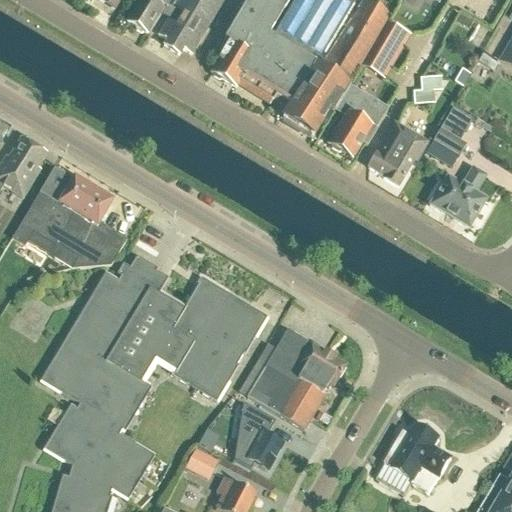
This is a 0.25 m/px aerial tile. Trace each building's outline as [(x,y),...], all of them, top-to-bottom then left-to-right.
[(77,0),(87,6),(91,0),(97,4),(113,14),(121,0),(77,0)] [(145,38),(158,16),(160,17),(165,7),(169,0),(138,0),(124,26),(145,38)] [(178,0),(172,11),(165,7),(160,17),(166,22),(156,39),(164,44),(161,50),(176,59),(179,53),(188,58),(222,2),(217,0),(178,0)] [(352,7),(340,0),(295,0),(273,38),(268,35),(285,7),(273,0),(248,0),(222,43),(227,46),(209,76),(234,91),(238,85),(270,105),(280,89),(294,97),(279,121),(311,140),(328,112),(332,115),(335,110),(348,89),(389,19),(362,2),(321,68),(317,65),(352,7)] [(404,0),(411,9),(423,0),(404,0)] [(511,70),(511,18),(510,22),(511,23),(511,44),(500,64),(511,70)] [(361,69),(384,83),(410,38),(387,25),(361,69)] [(444,94),(443,81),(422,82),(423,96),(415,96),(416,109),(437,107),(436,95),(444,94)] [(348,89),(335,110),(346,116),(327,147),(351,162),(361,144),(365,146),(374,132),(373,131),(383,115),(371,108),(373,104),(348,89)] [(452,111),(432,144),(458,160),(465,148),(459,144),(472,123),(452,111)] [(382,182),(396,191),(413,162),(423,145),(400,131),(389,149),(383,145),(375,158),(367,172),(383,181),(382,182)] [(0,192),(2,189),(21,201),(39,172),(37,170),(45,157),(19,141),(7,161),(4,159),(0,165),(0,192)] [(57,171),(54,170),(10,242),(23,250),(32,236),(54,249),(54,248),(77,261),(70,273),(71,273),(109,269),(124,245),(97,228),(111,205),(72,182),(71,184),(55,174),(57,171)] [(428,209),(467,234),(485,205),(474,198),(485,181),(471,172),(461,189),(446,180),(428,209)] [(105,511),(109,500),(108,500),(109,494),(126,504),(152,459),(117,438),(121,432),(124,433),(149,391),(139,385),(153,362),(174,374),(171,379),(215,405),(237,369),(235,368),(241,357),(243,358),(265,321),(208,287),(205,293),(196,288),(182,312),(157,297),(167,281),(155,274),(156,272),(135,260),(128,271),(122,267),(115,277),(119,280),(117,284),(104,276),(39,385),(78,408),(75,412),(69,409),(42,453),(70,470),(67,481),(61,479),(51,511),(105,511)] [(275,353),(264,371),(246,401),(303,435),(330,389),(332,390),(344,370),(331,362),(332,361),(286,334),(275,353)] [(237,396),(246,401),(264,371),(275,353),(266,348),(237,396)] [(242,407),(236,444),(247,450),(238,466),(249,472),(252,468),(266,476),(282,448),(265,439),(273,425),(242,407)] [(438,444),(416,430),(410,440),(403,435),(384,467),(413,484),(411,487),(428,497),(450,461),(434,452),(438,444)] [(194,452),(184,472),(197,479),(201,471),(213,477),(219,465),(194,452)] [(511,511),(511,483),(511,485),(500,479),(479,511),(511,511)] [(247,511),(254,498),(223,482),(215,498),(226,503),(221,511),(247,511)] [(194,491),(175,511),(214,511),(216,511),(194,491)]
